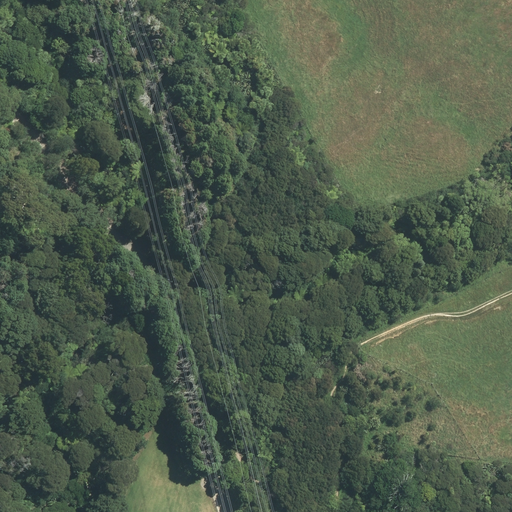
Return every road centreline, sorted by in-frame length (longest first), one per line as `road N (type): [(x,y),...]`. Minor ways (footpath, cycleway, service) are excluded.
road 1 (unknown): [(135,241),(148,217),(150,167),(95,0)]
road 2 (track): [(135,241),(191,374),(210,443)]
road 3 (track): [(0,109),(135,241)]
